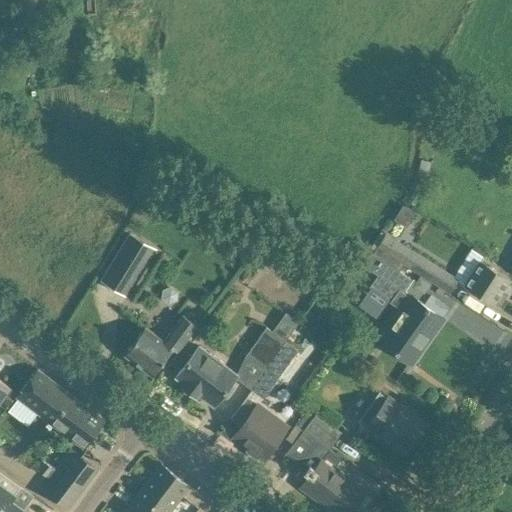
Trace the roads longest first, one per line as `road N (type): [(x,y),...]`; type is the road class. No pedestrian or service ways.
road 1 (tertiary): [(144,427),(0,318)]
road 2 (unclassified): [(435,511),(511,390)]
road 3 (tertiary): [(254,511),(144,427)]
